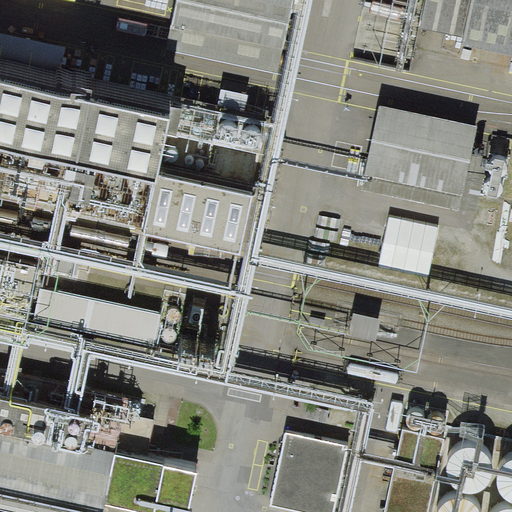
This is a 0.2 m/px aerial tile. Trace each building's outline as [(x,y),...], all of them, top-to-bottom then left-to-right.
[(176,0),(174,13),(169,35),(287,61),(292,39),(291,39),(298,0),(176,0)] [(511,0),(426,0),(422,21),(511,40),(511,0)] [(0,145),(74,162),(88,96),(0,77),(0,145)] [(248,94),(221,88),(218,103),(245,108),(248,94)] [(88,96),(74,162),(156,178),(170,115),(88,96)] [(478,124),(382,105),(366,183),(462,202),(478,124)] [(156,178),(258,201),(272,138),(170,115),(156,178)] [(0,145),(0,196),(63,210),(74,162),(0,145)] [(74,162),(63,210),(145,228),(156,178),(74,162)] [(156,178),(145,228),(247,247),(258,201),(156,178)] [(37,265),(0,256),(0,315),(25,321),(37,265)] [(163,313),(39,285),(31,321),(155,348),(163,313)] [(206,301),(191,297),(184,326),(199,330),(206,301)] [(179,320),(180,318),(181,315),(181,313),(180,310),(178,308),(176,307),(173,307),(171,307),(168,309),(167,310),(166,313),(165,315),(166,318),(167,320),(170,322),(172,323),(175,323),(177,322),(179,320)] [(381,317),(352,311),(347,335),(376,341),(381,317)] [(176,340),(178,338),(178,335),(178,333),(177,330),(175,328),(173,327),(170,327),(168,327),(165,328),(164,330),(163,333),(162,335),(163,338),(165,340),(167,342),(169,342),(172,342),(174,342),(176,340)] [(198,349),(183,347),(180,360),(196,362),(198,349)] [(217,353),(201,350),(199,363),(215,366),(217,353)] [(146,462),(112,454),(122,411),(124,396),(0,370),(0,511),(186,511),(195,471),(146,462)] [(402,400),(390,398),(383,427),(395,430),(402,400)] [(425,419),(424,416),(423,414),(421,411),(418,410),(415,410),(411,411),(409,413),(407,415),(406,418),(406,421),(407,424),(409,427),(412,428),(415,429),(418,429),(421,427),(423,425),(425,422),(425,419)] [(156,419),(122,411),(112,454),(146,462),(156,419)] [(445,424),(445,421),(443,418),(441,416),(438,415),(435,415),(432,416),(429,417),(427,420),(426,423),(426,426),(427,429),(429,431),(432,433),(435,434),(438,433),(441,432),(443,430),(445,427),(445,424)] [(429,511),(444,438),(400,429),(383,511),(429,511)] [(334,511),(349,446),(287,432),(270,505),(300,511),(334,511)] [(481,446),(473,444),(465,444),(457,447),(451,452),(447,459),(445,467),(446,475),(450,482),(455,488),(462,491),(470,493),(478,491),(485,487),(491,481),(494,474),(494,466),(492,458),(487,451),(481,446)] [(511,457),(508,459),(501,464),(497,471),(496,475),(496,484),(499,491),(504,497),(511,501),(511,457)] [(472,500),(465,496),(458,495),(450,497),(444,500),(439,506),(435,511),(480,511),(478,506),(472,500)]
